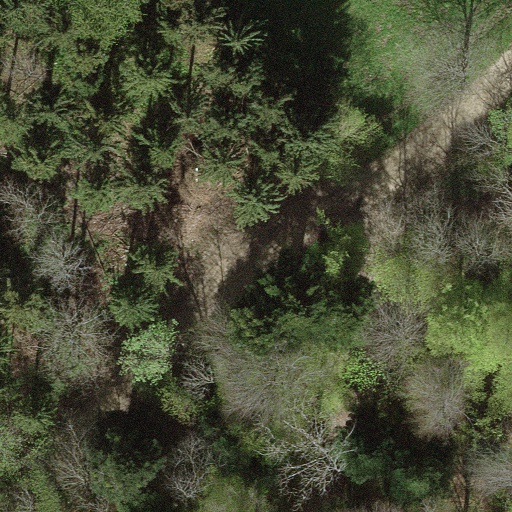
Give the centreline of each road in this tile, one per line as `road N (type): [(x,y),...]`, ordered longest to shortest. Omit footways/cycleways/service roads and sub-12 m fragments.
road 1 (track): [(0,510),(98,410),(383,168)]
road 2 (track): [(383,168),(365,256),(359,358),(318,511)]
road 3 (track): [(383,168),(511,52)]
